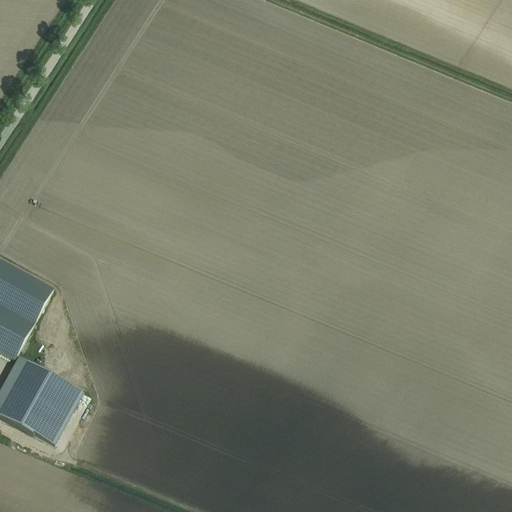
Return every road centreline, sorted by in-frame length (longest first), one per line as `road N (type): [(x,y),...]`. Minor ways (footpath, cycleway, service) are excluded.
road 1 (track): [(0,427),(200,511)]
road 2 (tertiary): [(0,145),(93,0)]
